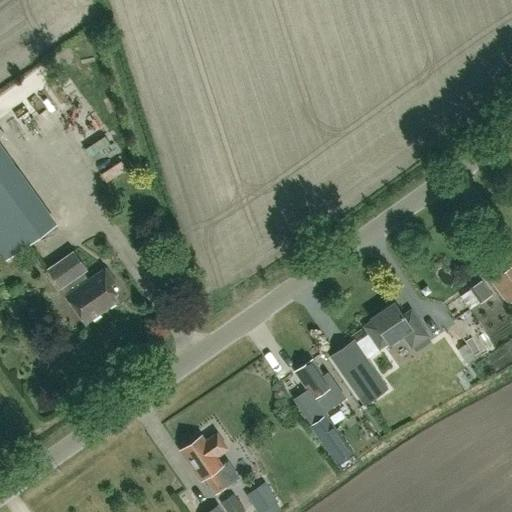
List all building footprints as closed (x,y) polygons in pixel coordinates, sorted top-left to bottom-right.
[(0,250),(6,259),(55,224),(0,147),(0,250)] [(88,280),(82,272),(86,270),(73,252),(47,270),(60,288),(61,287),(66,295),(65,296),(85,324),(118,301),(106,284),(113,280),(104,268),(88,280)] [(508,306),(511,303),(511,268),(511,267),(491,282),(508,306)] [(411,312),(404,317),(395,304),(373,319),(375,321),(366,327),(381,347),(389,342),(391,344),(405,334),(413,346),(428,335),(411,312)] [(447,379),(476,366),(468,347),(480,341),(476,332),(434,352),(447,379)] [(352,341),(331,355),(365,404),(386,389),(352,341)] [(295,401),(312,425),(326,415),(324,412),(344,397),(328,374),(323,377),(312,361),(296,372),(309,391),(295,401)] [(353,454),(326,415),(312,425),(309,427),(336,465),(353,454)] [(227,449),(217,433),(205,441),(202,436),(180,451),(200,481),(204,478),(216,494),(226,487),(214,471),(222,466),(216,457),(227,449)] [(263,498),(279,492),(275,483),(260,489),(263,498)] [(226,511),(243,511),(244,511),(233,496),(221,504),(226,511)]
